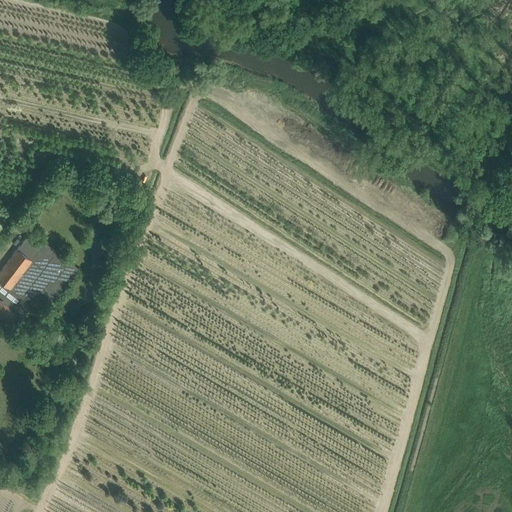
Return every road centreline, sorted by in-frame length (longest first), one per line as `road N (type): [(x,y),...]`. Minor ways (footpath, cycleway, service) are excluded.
road 1 (track): [(38,511),(166,169),(157,158),(179,89),(148,71),(128,43),(135,0)]
road 2 (track): [(378,511),(447,260),(346,187)]
road 3 (track): [(166,169),(426,336)]
